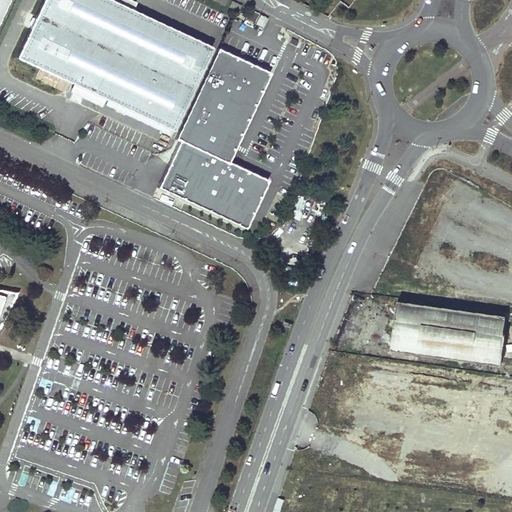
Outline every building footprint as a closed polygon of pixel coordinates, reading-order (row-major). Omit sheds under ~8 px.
[(0,0),(0,19),(8,0),(0,0)] [(105,98),(173,130),(212,48),(132,10),(110,0),(43,0),(17,57),(74,84),(105,98)] [(131,0),(110,0),(132,10),(136,2),(131,0)] [(236,10),(238,11),(241,5),(233,1),(230,7),(236,10)] [(259,15),(250,10),(246,18),(254,23),(259,15)] [(267,19),(260,16),(257,23),(263,27),(267,19)] [(270,72),(218,47),(175,139),(178,141),(157,187),(245,229),(267,180),(227,162),(270,72)] [(105,98),(74,84),(70,92),(101,106),(105,98)] [(0,511),(0,327),(1,328),(18,291),(0,293),(0,511)]
